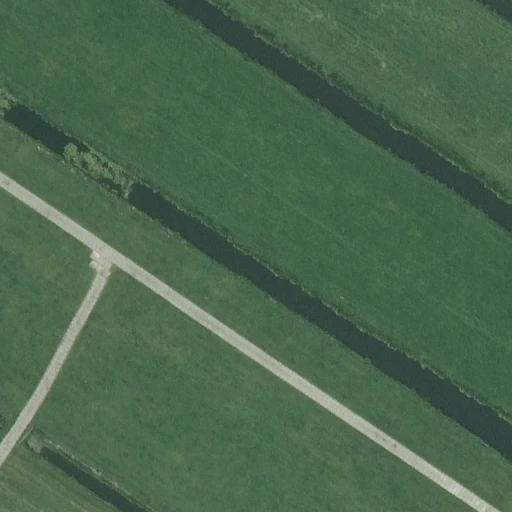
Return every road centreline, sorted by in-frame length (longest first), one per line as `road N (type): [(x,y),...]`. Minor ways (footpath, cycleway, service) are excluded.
road 1 (track): [(481,511),(110,256),(0,456)]
road 2 (track): [(110,256),(0,181)]
